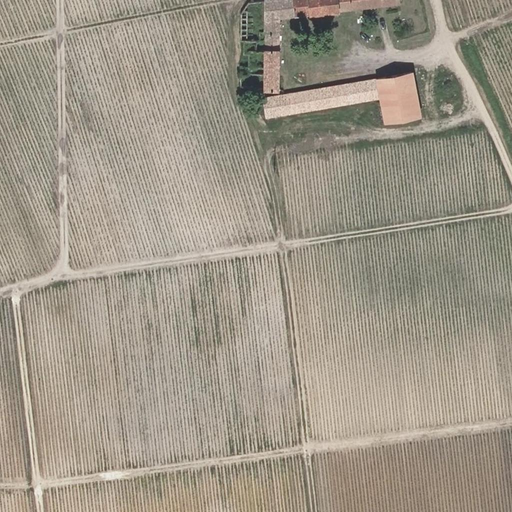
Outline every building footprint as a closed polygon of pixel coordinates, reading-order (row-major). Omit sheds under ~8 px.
[(311,0),(260,0),(249,1),(241,12),(241,41),(245,41),(244,55),(250,55),(249,67),(241,67),(241,88),(253,88),(253,91),(278,92),(281,20),(313,16),(311,0)] [(311,0),(313,16),(338,13),(336,0),(311,0)] [(400,5),(399,0),(336,0),(338,13),(400,5)] [(425,84),(450,80),(450,73),(445,74),(445,68),(423,72),(425,84)] [(388,123),(422,117),(421,113),(413,73),(265,99),(269,118),(361,102),(374,99),(376,111),(385,109),(388,123)] [(298,73),(297,82),(305,83),(305,73),(298,73)] [(427,112),(472,104),(471,98),(426,105),(427,112)] [(363,112),(376,111),(374,99),(361,102),(363,112)]
